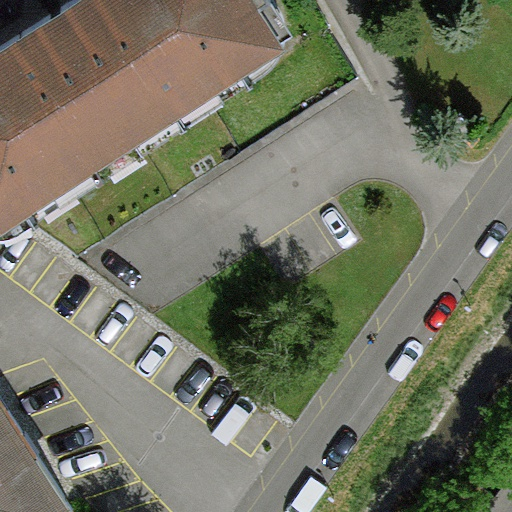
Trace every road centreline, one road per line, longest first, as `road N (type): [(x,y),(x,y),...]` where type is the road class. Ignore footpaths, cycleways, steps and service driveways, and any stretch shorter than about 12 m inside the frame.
road 1 (unclassified): [(511,181),(271,511)]
road 2 (unknown): [(403,128),(144,284)]
